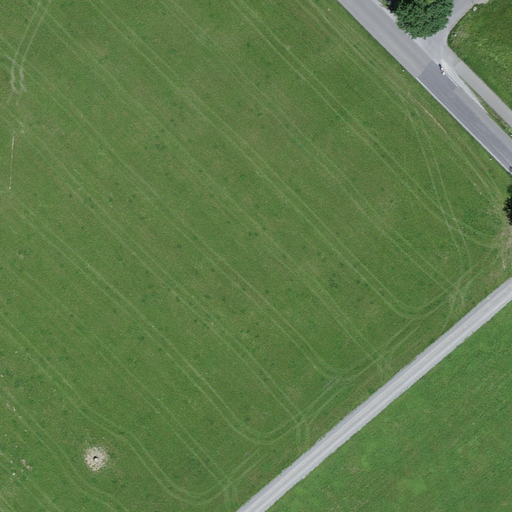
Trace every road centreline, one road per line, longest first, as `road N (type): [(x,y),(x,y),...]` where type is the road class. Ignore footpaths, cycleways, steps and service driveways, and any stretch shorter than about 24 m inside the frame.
road 1 (track): [(511,291),(259,511)]
road 2 (tertiary): [(406,48),(511,150)]
